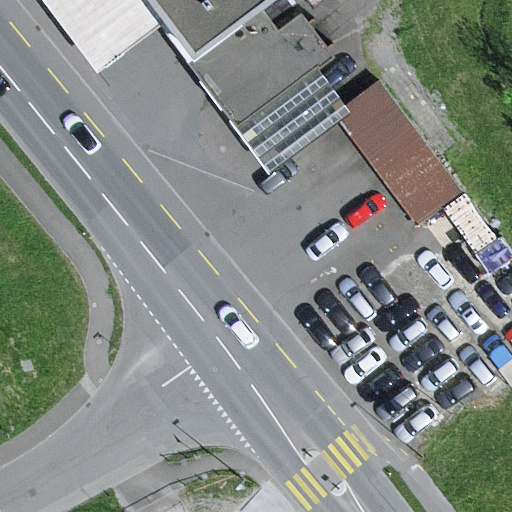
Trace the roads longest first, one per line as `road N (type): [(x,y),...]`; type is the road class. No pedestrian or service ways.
road 1 (primary): [(0,61),(225,348)]
road 2 (residential): [(225,348),(0,489)]
road 3 (primary): [(225,348),(362,511)]
